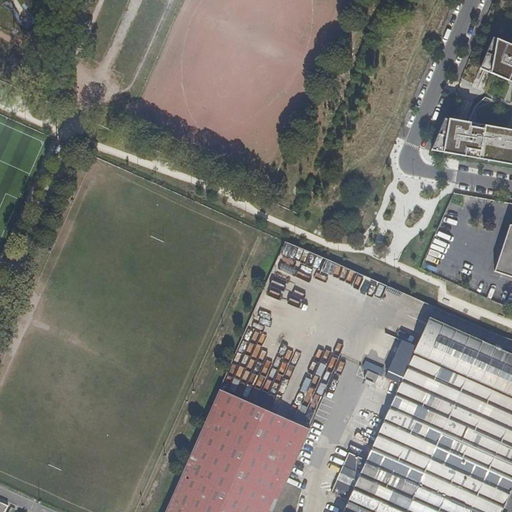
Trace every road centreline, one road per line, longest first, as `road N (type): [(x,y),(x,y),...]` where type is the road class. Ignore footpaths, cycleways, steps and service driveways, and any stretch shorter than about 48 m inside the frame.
road 1 (unknown): [(308,511),(374,318),(369,308),(328,298),(289,398)]
road 2 (residential): [(474,0),(412,161),(511,186)]
road 3 (unknown): [(511,284),(461,261),(451,240),(467,210),(511,216)]
